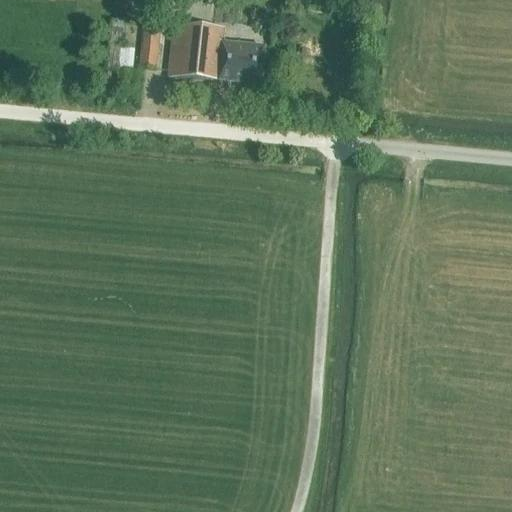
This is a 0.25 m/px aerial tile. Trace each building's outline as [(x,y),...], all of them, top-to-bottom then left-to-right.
[(122,23),(112,22),(107,71),(117,72),(119,49),(122,23)] [(156,71),(160,26),(144,24),(140,70),(156,71)] [(221,45),(223,31),(192,28),(192,29),(173,27),(168,79),(261,88),(264,50),(221,45)] [(134,50),(119,49),(117,72),(118,73),(131,74),(132,74),(134,50)] [(118,73),(116,91),(129,90),(131,74),(118,73)]
